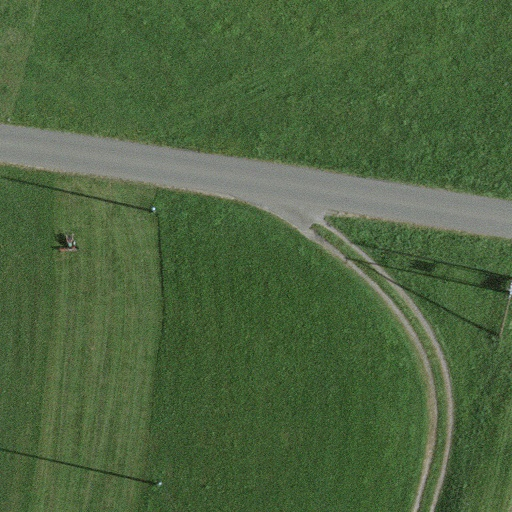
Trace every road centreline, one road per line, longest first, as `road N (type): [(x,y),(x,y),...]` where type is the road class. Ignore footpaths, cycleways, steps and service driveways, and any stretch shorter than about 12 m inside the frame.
road 1 (unclassified): [(511,226),(0,149)]
road 2 (track): [(435,511),(451,461),(450,404),(427,342),(363,267),(308,223),(298,194)]
